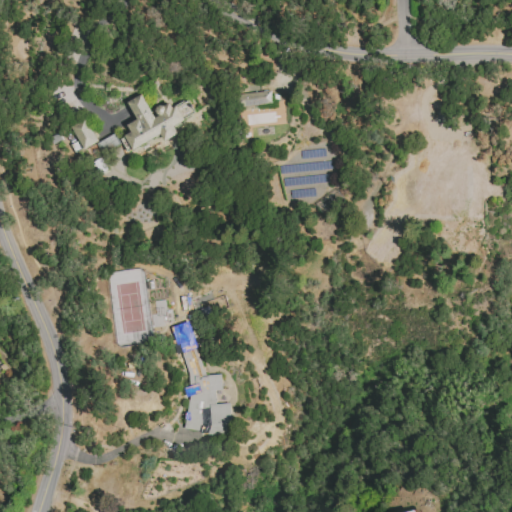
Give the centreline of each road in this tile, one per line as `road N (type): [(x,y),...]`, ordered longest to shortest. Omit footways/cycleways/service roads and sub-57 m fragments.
road 1 (residential): [(511,58),(341,52),(288,40),(201,0)]
road 2 (residential): [(0,213),(57,366),(61,430),(39,511)]
